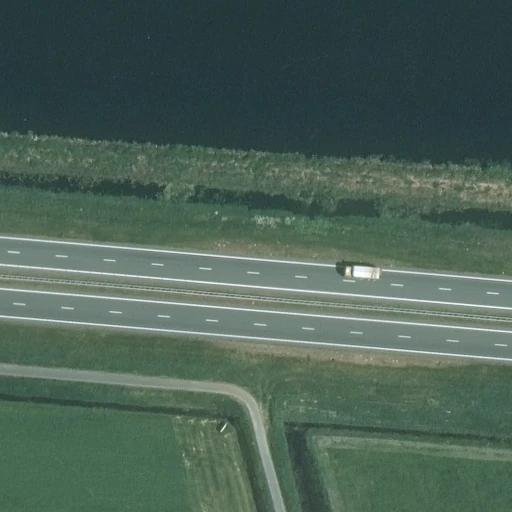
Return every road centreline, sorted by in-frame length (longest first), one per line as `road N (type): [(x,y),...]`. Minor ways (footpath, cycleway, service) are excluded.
road 1 (trunk): [(0,303),(511,347)]
road 2 (trunk): [(511,296),(0,252)]
